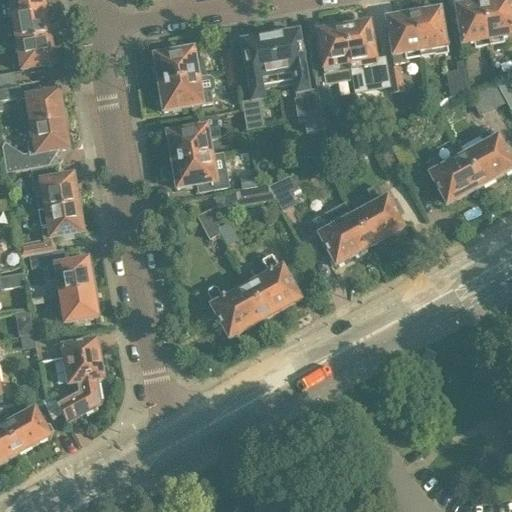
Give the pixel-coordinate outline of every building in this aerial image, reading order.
[(43,0),(8,0),(12,21),(44,15),(42,2),(43,0)] [(493,0),(480,3),(488,49),(511,45),(511,24),(508,1),(496,3),(493,0)] [(462,54),(488,49),(480,3),(469,5),(466,8),(455,10),(462,54)] [(424,12),(412,14),(420,60),(446,56),(439,12),(427,14),(424,12)] [(406,63),(420,60),(412,14),(400,16),(397,19),(385,21),(393,67),(406,65),(406,63)] [(12,21),(16,46),(51,39),(50,29),(46,28),(44,15),(12,21)] [(341,27),(350,73),(375,69),(368,25),(356,27),(353,25),(341,27)] [(352,84),(350,73),(341,27),(329,29),(326,32),(316,34),(324,81),(315,82),(316,93),(317,93),(319,105),(329,103),(327,88),(352,84)] [(281,35),(268,37),(276,79),(292,76),(296,101),(294,102),(298,125),(303,124),(305,136),(323,133),(319,105),(317,93),(316,93),(307,95),(297,35),(285,37),(281,35)] [(259,81),(276,79),(268,37),(258,39),(255,42),(241,44),(251,103),(241,104),(246,133),(264,130),(260,109),(265,108),(264,101),(262,102),(259,81)] [(53,48),(51,39),(16,46),(21,74),(53,68),(50,51),(53,48)] [(158,87),(196,81),(205,79),(202,63),(199,63),(198,51),(153,59),(156,74),(154,75),(156,83),(158,84),(158,87)] [(225,76),(236,74),(232,51),(218,54),(220,62),(222,61),(225,76)] [(457,73),(461,98),(461,99),(469,97),(469,93),(470,93),(466,63),(456,65),(457,73)] [(385,72),(390,97),(404,95),(400,70),(385,72)] [(462,103),(461,99),(461,98),(457,73),(445,75),(450,100),(438,105),(440,112),(462,103)] [(236,74),(225,76),(227,90),(238,88),(236,74)] [(0,88),(15,86),(13,75),(0,76),(0,88)] [(511,77),(495,85),(509,113),(511,111),(511,77)] [(205,79),(196,81),(158,87),(159,90),(157,91),(158,99),(160,100),(163,115),(213,106),(211,95),(215,91),(214,81),(209,78),(205,79)] [(493,86),(470,96),(479,116),(502,105),(493,86)] [(18,101),(16,88),(0,90),(0,103),(1,103),(18,101)] [(25,99),(30,129),(66,122),(64,113),(61,112),(58,94),(25,99)] [(210,158),(207,142),(212,141),(210,129),(213,127),(226,124),(225,115),(195,120),(197,131),(166,136),(169,151),(167,152),(168,161),(171,161),(171,165),(210,158)] [(68,132),(66,122),(30,129),(33,144),(26,145),(28,156),(22,157),(4,145),(1,150),(5,177),(48,169),(57,154),(67,152),(64,135),(68,132)] [(485,146),(461,159),(478,190),(511,171),(511,168),(497,140),(494,141),(489,131),(479,136),(485,146)] [(403,144),(390,150),(401,170),(414,164),(403,144)] [(368,149),(358,153),(361,160),(371,156),(368,149)] [(397,172),(386,151),(374,158),(385,179),(397,172)] [(221,156),(210,158),(171,165),(171,168),(170,170),(171,177),(173,178),(175,192),(196,188),(197,196),(226,191),(221,156)] [(446,208),(478,190),(461,159),(441,170),(435,160),(425,166),(431,176),(429,177),(446,208)] [(293,177),(268,189),(275,202),(274,202),(279,214),(295,206),(293,203),(289,195),(298,191),(293,177)] [(38,214),(80,206),(78,197),(75,196),(72,178),(32,185),(34,200),(40,200),(42,213),(38,214)] [(254,180),(239,182),(241,193),(256,191),(254,180)] [(238,209),(274,202),(275,202),(268,189),(256,191),(241,193),(236,194),(238,209)] [(385,201),(352,219),(368,250),(402,231),(385,201)] [(81,216),(80,206),(38,214),(42,243),(17,247),(20,260),(51,255),(49,242),(82,236),(79,219),(81,216)] [(214,211),(197,220),(209,242),(218,237),(214,211)] [(334,268),(368,250),(352,219),(318,238),(334,268)] [(219,230),(228,247),(239,241),(230,224),(219,230)] [(268,277),(244,290),(262,323),(299,303),(281,270),(278,271),(272,260),(269,259),(263,262),(262,266),(268,277)] [(54,268),(59,297),(94,290),(93,281),(89,280),(86,262),(54,268)] [(0,292),(25,289),(22,276),(0,279),(0,292)] [(228,342),(262,323),(244,290),(223,301),(217,290),(214,289),(208,293),(207,296),(213,307),(210,309),(228,342)] [(96,301),(94,290),(59,297),(64,327),(96,321),(93,303),(96,301)] [(30,307),(42,305),(41,298),(29,300),(30,307)] [(18,341),(32,338),(30,327),(16,330),(18,341)] [(48,330),(36,331),(37,342),(49,340),(48,330)] [(35,355),(32,338),(18,341),(18,345),(22,344),(25,357),(35,355)] [(40,366),(47,365),(63,362),(67,388),(77,386),(95,383),(102,382),(95,343),(62,349),(61,340),(36,345),(40,366)] [(215,366),(214,356),(201,357),(203,367),(215,366)] [(99,407),(95,383),(77,386),(79,397),(58,409),(57,409),(66,425),(99,407)] [(30,389),(33,405),(44,403),(41,387),(30,389)] [(1,429),(17,458),(48,441),(48,439),(52,434),(47,425),(40,425),(33,412),(1,429)] [(0,466),(17,458),(1,429),(0,429),(0,466)]
